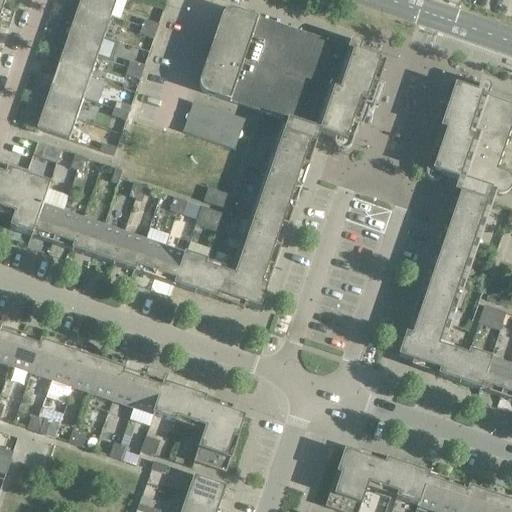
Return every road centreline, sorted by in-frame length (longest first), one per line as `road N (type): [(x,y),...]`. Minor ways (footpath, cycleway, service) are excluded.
road 1 (residential): [(0,280),(279,371),(305,398)]
road 2 (residential): [(305,398),(345,393),(511,449)]
road 3 (residential): [(0,127),(41,0)]
